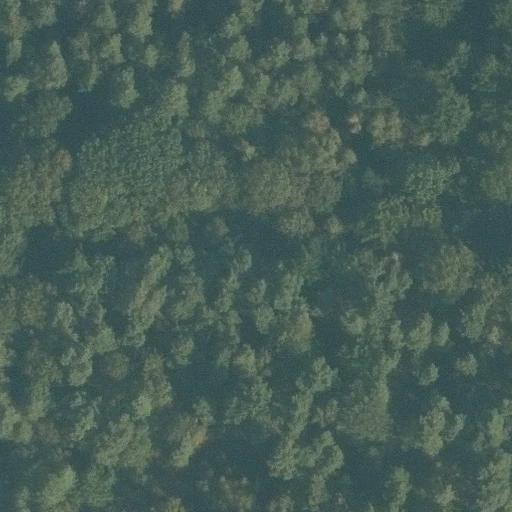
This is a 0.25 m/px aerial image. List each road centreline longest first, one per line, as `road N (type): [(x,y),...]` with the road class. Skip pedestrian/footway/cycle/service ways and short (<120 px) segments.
road 1 (unclassified): [(0,208),(511,201)]
road 2 (track): [(67,511),(21,208)]
